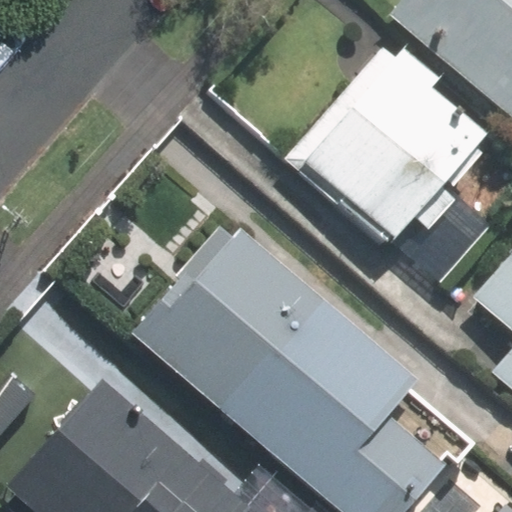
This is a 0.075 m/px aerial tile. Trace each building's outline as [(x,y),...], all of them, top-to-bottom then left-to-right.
[(511,0),(389,0),(376,15),(511,142),(511,0)] [(425,93),(379,53),(279,166),(374,249),(466,144),(418,101),(425,93)] [(216,229),(121,334),(317,511),(393,511),(420,484),(362,432),(397,393),(216,229)] [(511,247),(463,308),(508,345),(482,377),(511,401),(511,247)] [(232,511),(85,387),(0,489),(0,508),(4,511),(232,511)]
